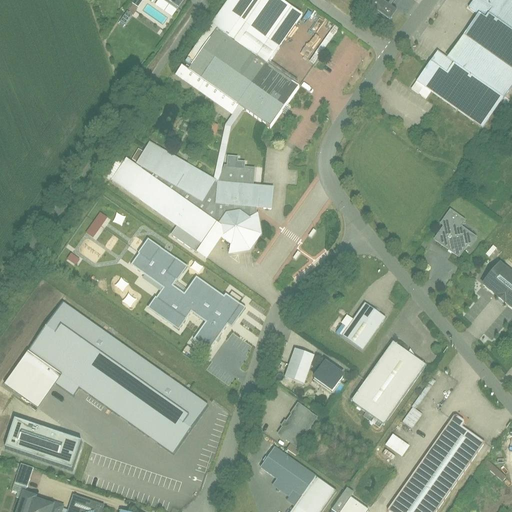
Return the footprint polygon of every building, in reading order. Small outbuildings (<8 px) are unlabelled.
[(188,0),(165,0),(182,11),(188,0)] [(279,0),(230,0),(177,76),(232,115),(239,105),(270,126),(297,87),(268,67),(303,17),(279,0)] [(384,0),(371,0),(368,5),(395,22),(402,11),(384,0)] [(439,56),(417,87),(425,92),(481,132),(511,87),(511,0),(475,0),(469,10),(479,17),(448,62),(439,56)] [(215,181),(151,144),(139,165),(203,202),(215,181)] [(220,225),(127,162),(113,183),(206,245),(220,225)] [(277,189),(218,183),(216,205),(275,210),(277,189)] [(468,223),(451,211),(441,225),(445,227),(436,241),(461,259),(469,248),(472,250),(479,240),(464,229),(468,223)] [(227,236),(234,240),(233,255),(252,251),(263,232),(261,223),(258,214),(252,220),(248,217),(242,214),(235,213),(230,215),(225,219),(224,224),(224,232),(227,236)] [(162,289),(148,310),(179,332),(192,314),(206,324),(194,341),(210,353),(228,327),(232,330),(246,310),(225,295),(224,298),(197,279),(185,296),(174,288),(188,269),(148,241),(130,267),(162,289)] [(511,277),(499,267),(482,287),(511,311),(511,277)] [(173,456),(208,406),(63,305),(6,387),(39,410),(56,386),(74,399),(80,391),(173,456)] [(382,318),(366,307),(346,338),(362,349),(382,318)] [(426,359),(396,339),(353,403),(382,423),(426,359)] [(295,350),(285,378),(303,385),(313,357),(295,350)] [(326,367),(315,384),(333,396),(344,380),(326,367)] [(319,419),(299,405),(278,435),(297,449),(319,419)] [(413,430),(423,415),(414,408),(403,423),(413,430)] [(433,511),(482,439),(452,419),(389,511),(433,511)] [(6,450),(72,471),(81,443),(15,421),(6,450)] [(394,435),(387,446),(404,458),(411,447),(394,435)] [(316,478),(276,450),(262,469),(274,477),(270,483),(291,498),(295,493),(302,497),(316,478)] [(33,471),(21,467),(15,486),(27,489),(33,471)] [(321,511),(336,492),(316,478),(302,497),(291,511),(321,511)] [(448,501),(453,504),(462,489),(457,486),(448,501)] [(332,511),(368,511),(371,508),(353,498),(356,493),(347,487),(332,511)] [(68,511),(64,511),(22,497),(16,511),(96,511),(97,511),(99,511),(99,510),(73,500),(68,511)]
